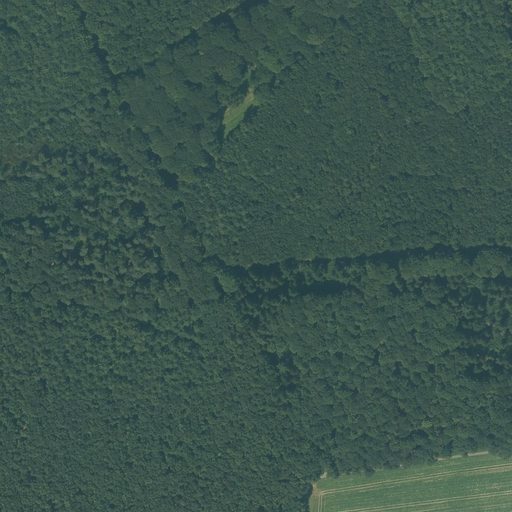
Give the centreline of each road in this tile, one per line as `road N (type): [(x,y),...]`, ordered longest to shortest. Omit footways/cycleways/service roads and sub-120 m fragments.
road 1 (track): [(511,243),(247,264),(214,257)]
road 2 (track): [(228,285),(204,298),(153,302),(71,300),(0,286)]
road 3 (track): [(214,257),(115,76)]
road 4 (track): [(322,458),(228,285)]
road 5 (track): [(115,76),(243,0)]
road 6 (track): [(115,76),(0,146)]
